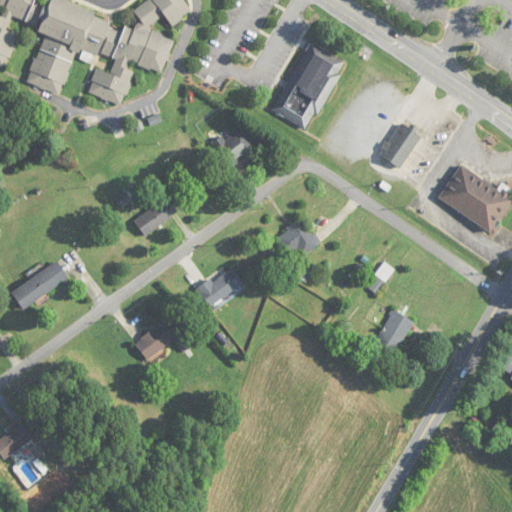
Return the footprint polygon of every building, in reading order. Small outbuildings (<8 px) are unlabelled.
[(53,0),(0,0),(0,8),(4,12),(0,13),(0,65),(3,67),(18,22),(45,30),(27,84),(62,95),(75,52),(115,65),(124,87),(131,64),(163,74),(174,39),(140,28),(164,18),(176,27),(188,12),(182,0),(143,0),(132,5),(139,21),(136,26),(53,0)] [(345,61),(308,42),(273,113),(310,131),(345,61)] [(422,137),(401,122),(379,154),(401,169),(422,137)] [(226,169),(256,151),(243,129),(224,140),(222,138),(211,145),(226,169)] [(498,189),(460,165),(439,199),(492,232),(511,199),(511,189),(502,183),(498,189)] [(136,222),(147,236),(178,211),(167,197),(136,222)] [(297,247),(304,257),(321,244),(301,219),(277,238),(289,254),(297,247)] [(69,280),(58,262),(11,291),(22,309),(69,280)] [(376,275),(385,281),(394,270),(384,263),(376,275)] [(197,288),(210,307),(243,284),(232,268),(212,281),(211,279),(197,288)] [(414,322),(394,310),(372,347),(393,359),(414,322)] [(180,336),(168,320),(135,344),(147,360),(180,336)] [(511,355),(508,354),(501,367),(511,373),(511,376),(511,379),(511,355)] [(34,439),(22,423),(0,439),(0,457),(3,462),(34,439)]
